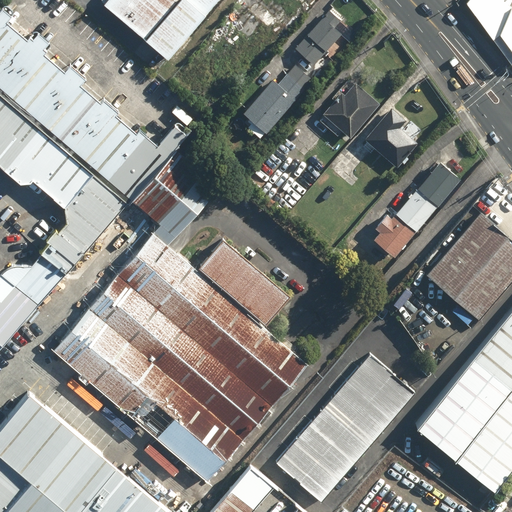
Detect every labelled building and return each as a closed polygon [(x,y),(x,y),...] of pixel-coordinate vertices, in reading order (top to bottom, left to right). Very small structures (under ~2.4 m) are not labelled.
[(105,0),(169,54),(216,0),(105,0)] [(287,21),(293,26),(314,0),(256,0),(259,2),(248,17),(272,39),(287,21)] [(511,52),(472,0),(466,0),(464,3),(511,68),(511,52)] [(511,8),(507,4),(510,0),(472,0),(511,52),(511,8)] [(0,7),(0,89),(129,200),(190,129),(181,121),(181,120),(180,120),(179,120),(178,120),(177,120),(176,121),(159,141),(142,125),(138,130),(117,111),(120,108),(106,96),(103,99),(82,81),(87,74),(72,61),(67,68),(45,50),(49,46),(46,43),(51,37),(40,28),(35,34),(32,32),(29,36),(8,18),(14,11),(4,2),(0,7)] [(296,45),(315,62),(343,32),(335,26),(342,18),(330,8),(296,45)] [(274,47),(262,37),(253,47),(265,57),(274,47)] [(274,77),(244,110),(268,131),(314,78),(297,62),(279,82),(274,77)] [(194,69),(189,76),(221,99),(226,92),(194,69)] [(324,111),(352,136),(381,102),(357,81),(346,93),(343,90),(324,111)] [(128,201),(0,91),(0,161),(22,180),(32,178),(34,176),(66,204),(68,218),(41,249),(68,272),(128,201)] [(366,137),(399,164),(419,141),(401,126),(408,118),(393,106),(366,137)] [(301,135),(307,140),(321,126),(315,120),(301,135)] [(311,151),(317,157),(324,150),(318,144),(311,151)] [(308,360),(170,242),(220,183),(177,145),(134,195),(162,221),(56,346),(209,477),(308,360)] [(441,160),(419,186),(440,204),(462,177),(441,160)] [(386,172),(372,186),(377,192),(391,177),(386,172)] [(418,186),(397,211),(418,228),(439,204),(418,186)] [(428,272),(480,316),(511,279),(511,235),(482,209),(428,272)] [(376,236),(397,254),(418,229),(396,211),(393,215),(388,211),(377,225),(382,229),(376,236)] [(201,263),(269,320),(293,291),(225,234),(201,263)] [(0,341),(4,345),(67,273),(42,251),(33,262),(25,262),(22,262),(20,261),(17,262),(14,262),(11,263),(8,265),(5,267),(3,269),(2,271),(0,272),(0,341)] [(459,455),(511,389),(511,309),(419,423),(459,455)] [(277,460),(323,500),(417,391),(371,352),(277,460)] [(176,511),(31,388),(0,424),(0,511),(176,511)] [(511,390),(459,456),(497,488),(511,470),(511,390)] [(210,511),(250,511),(275,484),(252,463),(210,511)]
